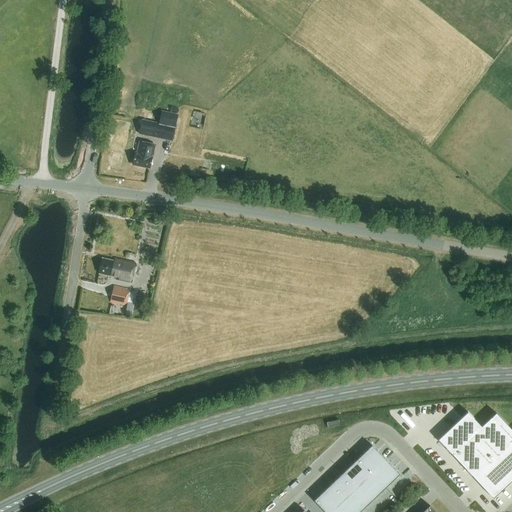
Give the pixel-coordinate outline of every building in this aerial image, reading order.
[(158,124),(142,120),(139,133),(171,140),(176,115),(161,112),(158,124)] [(137,153),(135,153),(132,164),(149,168),(152,156),(154,144),(140,141),(137,153)] [(188,173),(211,177),(213,169),(189,165),(188,173)] [(131,283),(135,263),(114,258),(114,261),(102,258),(99,273),(116,277),(116,280),(131,283)] [(126,306),(130,289),(113,286),(109,303),(126,306)] [(467,412),(438,439),(493,498),(511,480),(511,430),(496,413),(481,426),(467,412)] [(372,445),(314,500),(324,511),(359,511),(399,474),(372,445)]
